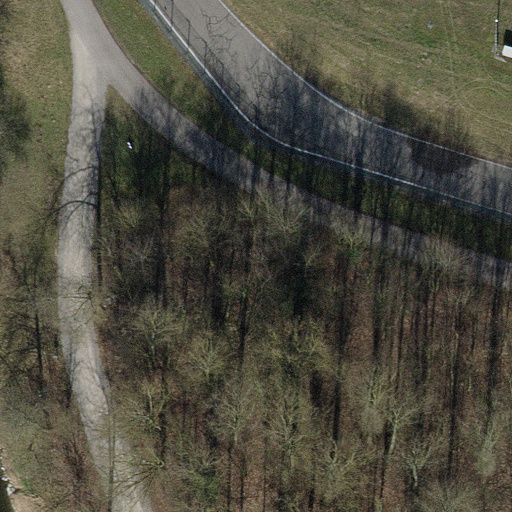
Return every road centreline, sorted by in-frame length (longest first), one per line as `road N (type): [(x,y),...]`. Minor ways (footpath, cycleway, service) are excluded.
road 1 (unclassified): [(511,277),(278,196),(159,113),(94,37)]
road 2 (track): [(94,37),(73,310),(133,511)]
